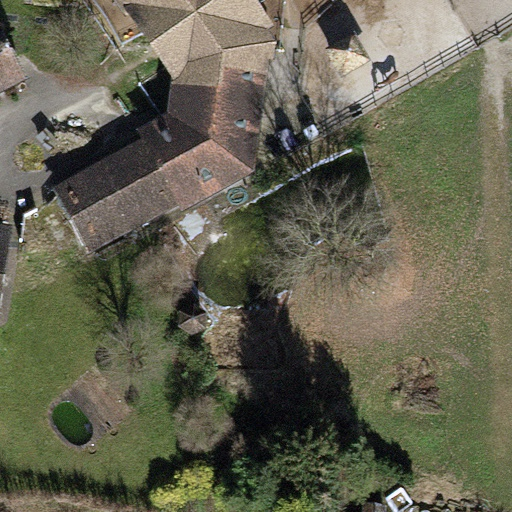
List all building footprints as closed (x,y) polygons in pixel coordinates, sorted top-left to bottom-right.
[(275,31),(254,0),(111,0),(172,86),(218,92),(223,60),(277,48),(270,35),(275,31)] [(0,100),(27,87),(0,33),(0,100)] [(53,195),(12,217),(10,232),(5,273),(56,278),(178,210),(182,218),(256,176),(270,64),(275,65),(277,48),(223,60),(218,92),(172,86),(168,118),(137,135),(141,142),(51,191),(53,195)] [(0,315),(5,273),(10,232),(0,230),(0,315)] [(180,314),(179,330),(192,339),(206,332),(208,316),(194,307),(180,314)]
